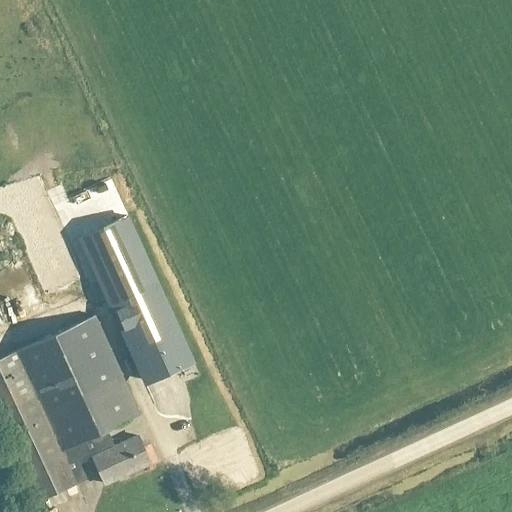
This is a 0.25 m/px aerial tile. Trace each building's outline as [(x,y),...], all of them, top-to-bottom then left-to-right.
[(82,237),(148,382),(193,361),(128,216),(82,237)] [(0,234),(13,231),(10,218),(0,220),(0,234)] [(39,233),(28,237),(36,258),(47,254),(39,233)] [(18,237),(8,240),(16,264),(25,261),(18,237)] [(0,246),(0,270),(9,268),(4,246),(0,246)] [(19,283),(24,302),(36,299),(31,280),(19,283)] [(137,437),(113,447),(106,431),(139,416),(93,316),(0,357),(0,422),(36,502),(85,480),(79,464),(92,458),(104,485),(149,464),(137,437)]
